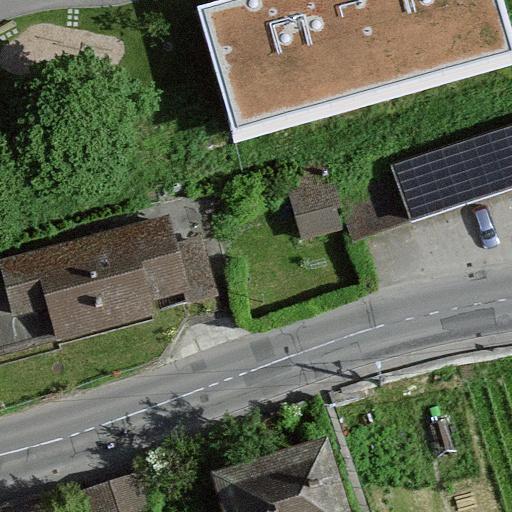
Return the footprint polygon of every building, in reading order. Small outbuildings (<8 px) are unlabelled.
[(228,139),(511,61),(511,3),(511,0),(194,0),(190,1),(228,139)] [(511,136),(339,191),(357,250),(511,201),(511,136)] [(7,290),(0,291),(0,361),(159,323),(156,312),(188,305),(190,313),(222,306),(197,203),(153,213),(157,229),(1,266),(7,290)] [(347,511),(329,448),(213,482),(221,511),(347,511)] [(152,511),(143,482),(83,500),(86,511),(152,511)]
